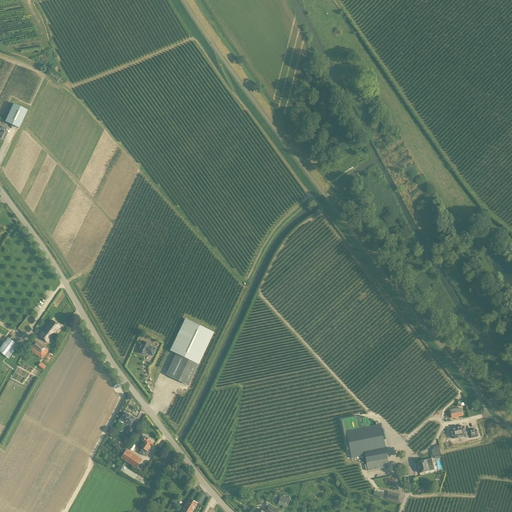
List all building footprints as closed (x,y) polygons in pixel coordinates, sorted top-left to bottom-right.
[(6,122),(19,128),(28,110),(14,104),(6,122)] [(18,329),(23,333),(33,320),(28,316),(18,329)] [(176,353),(166,375),(188,385),(213,332),(185,319),(170,351),(176,353)] [(47,327),(39,336),(48,343),(56,333),(55,332),(60,326),(53,320),(47,327)] [(17,340),(12,336),(10,339),(8,338),(0,347),(0,352),(8,359),(18,346),(15,343),(17,340)] [(31,346),(29,349),(42,359),(48,351),(45,348),(35,340),(31,346)] [(138,352),(139,352),(139,354),(141,354),(142,354),(146,356),(147,354),(152,356),(156,349),(150,346),(151,345),(142,341),(138,352)] [(449,410),(451,418),(462,415),(460,407),(449,410)] [(120,419),(131,425),(135,418),(124,412),(120,419)] [(381,424),(346,431),(351,458),(364,455),(366,463),(368,471),(389,467),(387,459),(388,459),(385,447),(381,424)] [(469,437),(470,438),(478,436),(476,429),(468,431),(466,432),(465,426),(451,429),(453,439),(466,436),(466,437),(469,437)] [(151,447),(153,443),(149,441),(149,440),(145,438),(143,437),(141,440),(143,441),(143,442),(140,446),(143,448),(140,452),(140,453),(144,456),(145,455),(146,456),(149,452),(151,450),(149,448),(151,447)] [(440,454),(441,454),(439,448),(431,450),(433,456),(434,456),(435,458),(440,457),(440,454)] [(142,460),(127,450),(121,458),(136,468),(142,460)] [(418,472),(419,472),(419,473),(428,471),(427,467),(433,466),(431,459),(417,462),(418,469),(417,469),(418,472)] [(387,492),(386,499),(398,501),(399,493),(387,492)] [(289,498),(278,495),(277,499),(279,499),(278,505),(282,505),(287,507),(289,500),(289,498)] [(192,511),(197,503),(189,498),(180,511),(192,511)]
